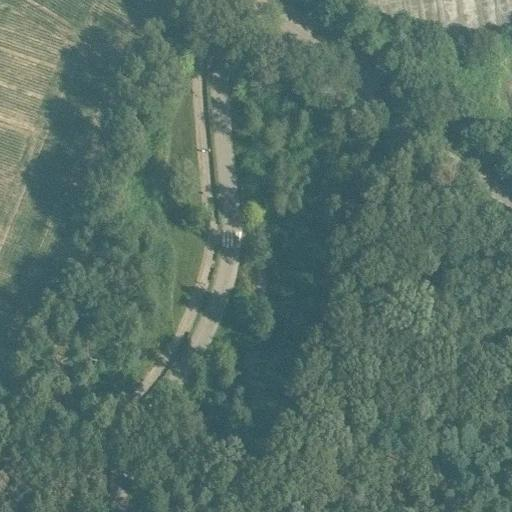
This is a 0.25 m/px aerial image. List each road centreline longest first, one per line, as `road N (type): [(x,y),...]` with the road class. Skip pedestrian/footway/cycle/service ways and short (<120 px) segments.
road 1 (unclassified): [(235,24),(220,76),(232,240),(221,293),(136,434),(116,511)]
road 2 (unclassified): [(511,207),(235,24)]
